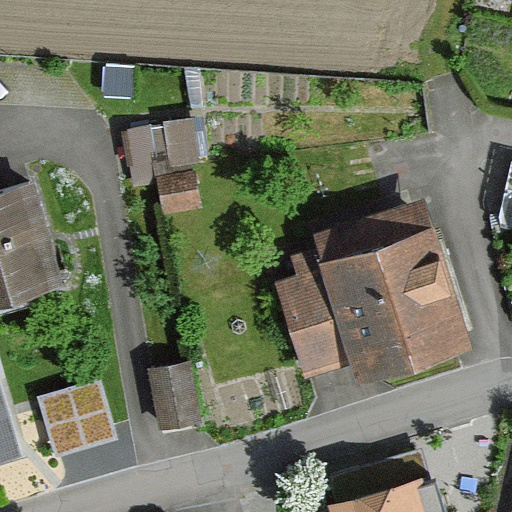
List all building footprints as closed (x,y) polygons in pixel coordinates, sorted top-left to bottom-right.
[(153,157),(147,127),(127,130),(133,161),(153,157)] [(193,171),(160,176),(164,205),(198,199),(193,171)] [(0,295),(56,280),(28,182),(0,189),(0,295)] [(365,344),(369,358),(452,332),(412,207),(330,232),(334,245),(323,248),(330,270),(282,285),(306,362),(365,344)] [(197,415),(187,361),(151,368),(161,422),(197,415)] [(98,378),(41,395),(55,442),(113,425),(98,378)] [(0,413),(0,455),(5,448),(10,447),(0,413)] [(341,511),(426,511),(416,480),(391,487),(384,463),(341,476),(348,500),(338,503),(341,511)]
